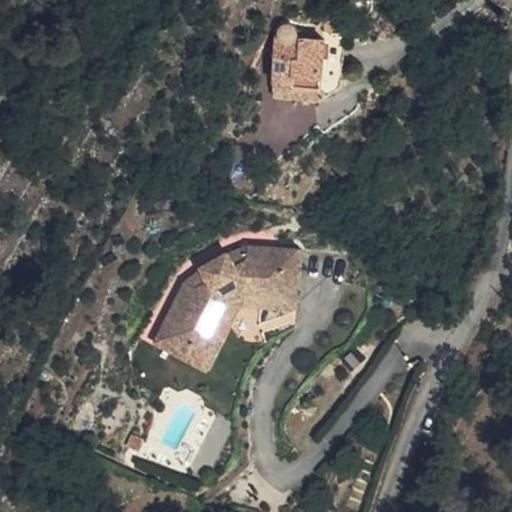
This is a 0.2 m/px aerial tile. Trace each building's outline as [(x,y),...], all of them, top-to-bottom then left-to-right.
[(401,22),(387,36),(396,46),(410,32),(401,22)] [(264,86),(317,90),(321,45),(288,43),(288,27),(281,29),(273,35),(268,41),(264,86)] [(315,105),(317,90),(264,86),(262,102),(315,105)] [(214,252),(202,254),(212,269),(235,268),(231,254),(214,252)] [(212,269),(202,254),(198,255),(180,272),(187,283),(191,290),(212,277),(215,275),(212,269)] [(215,275),(212,277),(226,294),(277,299),(285,259),(231,254),(235,268),(212,269),(215,275)] [(173,279),(164,291),(166,295),(187,283),(180,272),(173,279)] [(229,314),(226,294),(212,277),(191,290),(206,312),(217,328),(219,320),(229,314)] [(166,295),(164,291),(159,297),(141,364),(171,370),(175,356),(190,360),(206,312),(191,290),(187,283),(166,295)] [(226,294),(229,314),(272,319),(277,299),(226,294)] [(202,377),(217,328),(206,312),(190,360),(175,356),(171,370),(202,377)]
